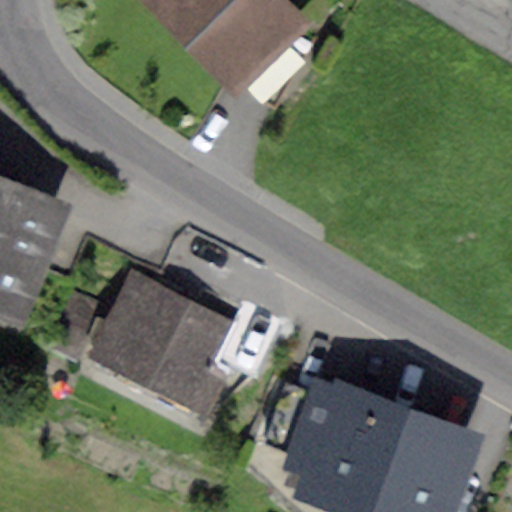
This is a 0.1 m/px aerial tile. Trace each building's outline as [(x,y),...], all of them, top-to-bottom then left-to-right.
[(279,91),(313,33),(287,18),(270,0),(172,0),(237,67),(279,91)] [(0,292),(14,298),(52,206),(0,184),(0,292)] [(218,352),(255,372),(268,347),(140,284),(109,342),(199,388),(218,352)] [(69,293),(50,340),(72,349),(91,303),(69,293)] [(315,485),(312,492),(366,511),(432,511),(460,440),(287,379),(266,436),(299,448),(289,479),(315,485)]
